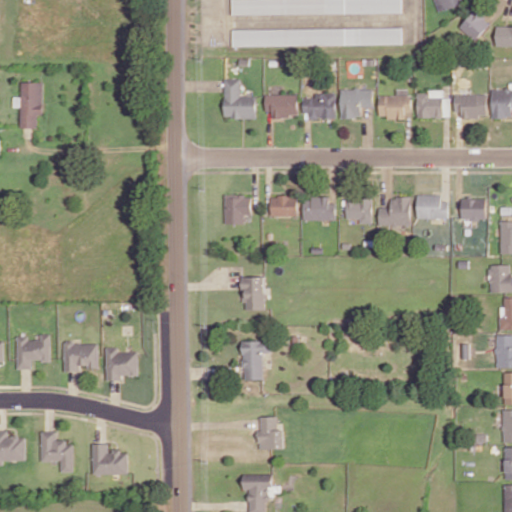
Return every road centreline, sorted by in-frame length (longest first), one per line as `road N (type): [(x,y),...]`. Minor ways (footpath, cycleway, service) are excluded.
road 1 (tertiary): [(174,0),(181,511)]
road 2 (residential): [(175,157),(511,156)]
road 3 (residential): [(180,422),(56,398),(0,398)]
